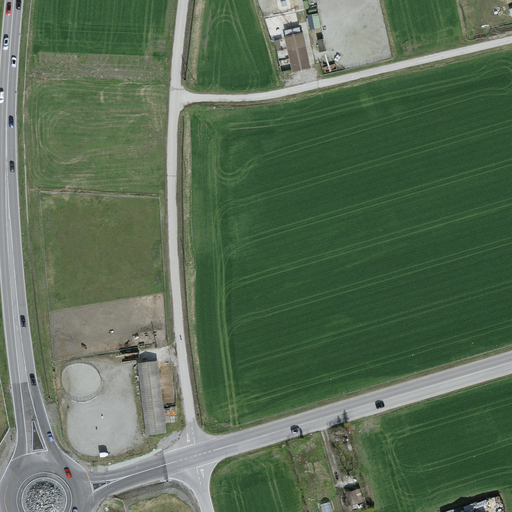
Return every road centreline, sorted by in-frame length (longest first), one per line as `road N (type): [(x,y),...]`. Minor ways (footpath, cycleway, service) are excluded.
road 1 (unclassified): [(175,100),(171,237),(182,377),(198,454)]
road 2 (unclassified): [(175,100),(282,96),(511,41)]
road 3 (tertiary): [(511,361),(198,454)]
road 4 (secondary): [(6,154),(8,305),(21,422),(16,476)]
road 5 (secondary): [(61,468),(26,350),(6,154)]
road 6 (secondary): [(6,154),(14,0)]
